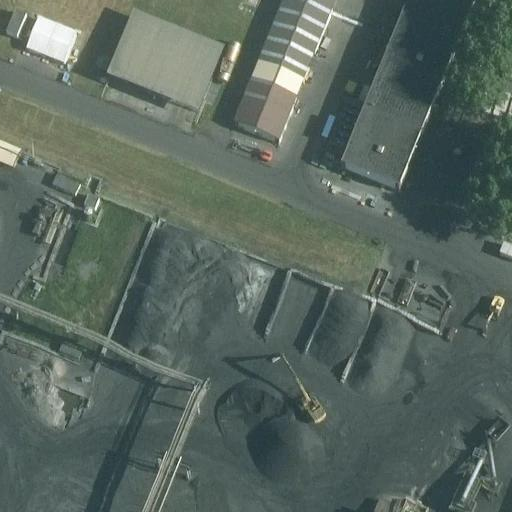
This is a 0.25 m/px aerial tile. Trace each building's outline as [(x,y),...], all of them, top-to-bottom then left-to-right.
[(337,0),(284,0),(234,127),(279,145),(337,0)] [(477,0),(409,0),(343,170),(401,193),(477,0)] [(118,84),(213,116),(236,49),(141,17),(118,84)] [(367,107),(346,98),(344,104),(365,113),(367,107)] [(22,152),(0,141),(0,162),(15,169),(22,152)] [(53,187),(76,197),(81,186),(58,176),(53,187)] [(99,201),(89,197),(85,206),(95,210),(99,201)] [(50,276),(59,280),(63,267),(55,264),(50,276)] [(83,351),(64,343),(60,353),(79,361),(83,351)] [(398,511),(400,509),(382,502),(377,511),(398,511)]
